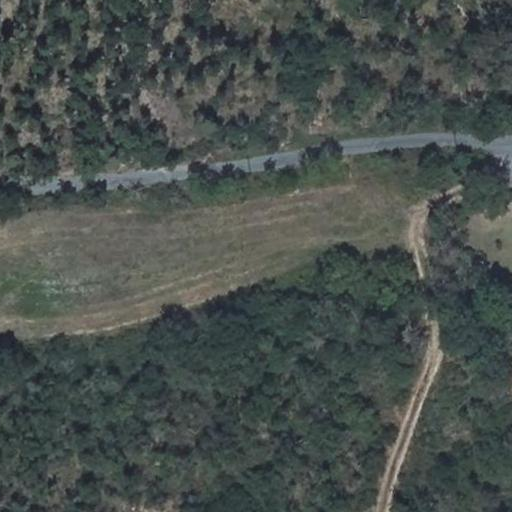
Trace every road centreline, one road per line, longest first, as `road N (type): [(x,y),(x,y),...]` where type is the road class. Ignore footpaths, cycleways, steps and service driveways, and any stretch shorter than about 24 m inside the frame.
road 1 (unclassified): [(0,186),(319,150),(511,140)]
road 2 (track): [(511,170),(430,202),(420,219),(433,365),(382,511)]
